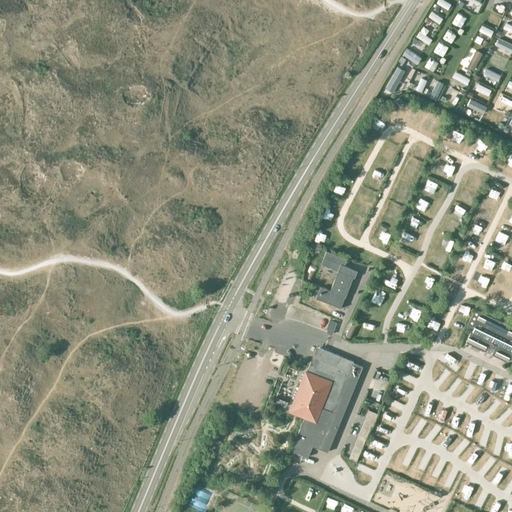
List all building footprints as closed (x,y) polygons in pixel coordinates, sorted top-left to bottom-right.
[(497,4),(495,8),(498,9),(497,9),(498,11),(501,12),(502,12),(504,7),(504,5),(501,4),(500,5),(499,5),(497,4)] [(354,277),(357,271),(344,265),(347,259),(327,251),(321,265),(337,271),(329,291),(322,288),(318,298),(339,306),(343,297),(345,297),(353,277),(354,277)] [(496,344),(492,354),(507,362),(511,351),(511,326),(475,309),(468,323),(473,326),(466,342),(486,352),(491,341),(496,344)] [(350,322),(345,335),(354,339),(359,326),(350,322)] [(295,439),(291,450),(308,457),(312,446),(327,452),(362,367),(353,363),(354,361),(320,347),(316,355),(317,359),(320,360),(313,376),(305,373),(300,386),(297,385),(295,389),(298,390),(291,412),(305,418),(295,439)] [(369,410),(363,423),(370,426),(372,426),(377,413),(369,410)] [(351,459),(346,470),(378,486),(383,475),(351,459)]
